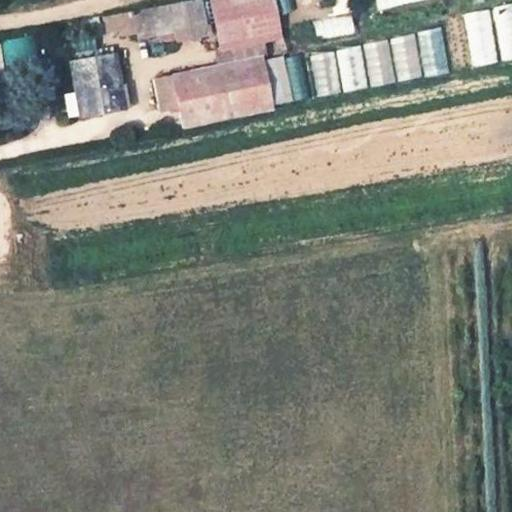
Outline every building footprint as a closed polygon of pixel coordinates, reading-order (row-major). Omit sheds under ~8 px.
[(277,39),(269,0),(207,0),(218,51),(277,39)] [(117,37),(135,34),(136,40),(172,33),(173,41),(204,34),(197,1),(130,15),(100,21),(103,34),(115,31),(117,37)] [(307,49),(311,90),(417,81),(414,41),(307,49)] [(282,57),(289,102),(306,99),(299,54),(282,57)] [(121,108),(112,56),(70,64),(76,92),(61,95),(65,117),(85,114),(121,108)] [(260,58),(151,81),(158,113),(177,109),(181,127),(271,109),(260,58)]
